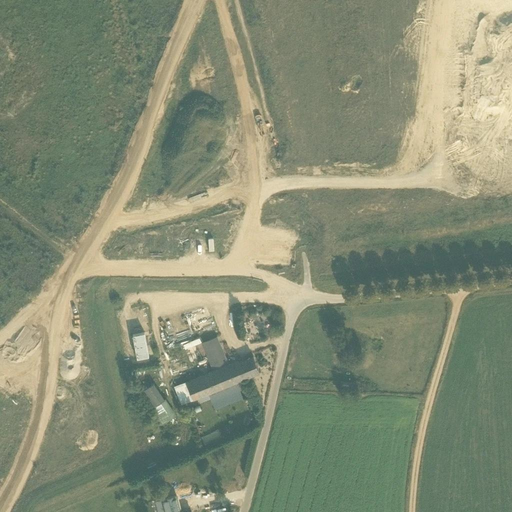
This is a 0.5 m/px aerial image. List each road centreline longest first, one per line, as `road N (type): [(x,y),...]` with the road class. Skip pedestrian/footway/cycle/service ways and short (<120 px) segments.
road 1 (track): [(297,305),(234,265),(69,274),(61,281),(32,441),(0,511)]
road 2 (unclassified): [(242,511),(297,305),(511,280)]
road 3 (track): [(449,178),(265,187),(234,265)]
road 4 (track): [(411,511),(458,286)]
